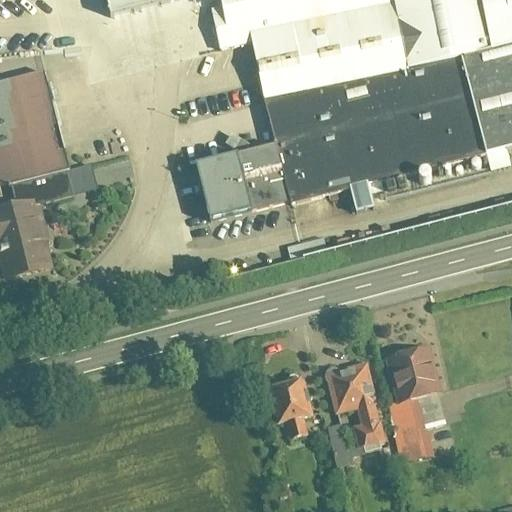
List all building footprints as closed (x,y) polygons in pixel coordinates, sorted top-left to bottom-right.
[(511,0),(105,0),(111,18),(180,0),(219,0),(221,8),(207,14),(217,53),(251,47),(275,147),(195,169),(206,224),(281,205),(511,146),(511,0)] [(17,206),(0,211),(0,275),(3,286),(51,272),(34,209),(98,191),(91,166),(69,172),(41,75),(0,86),(0,189),(11,186),(17,206)] [(230,136),(224,144),(237,155),(243,147),(230,136)] [(383,365),(394,409),(385,412),(400,470),(424,463),(414,426),(439,420),(422,355),(383,365)] [(335,420),(354,415),(359,432),(349,435),(355,454),(380,447),(360,371),(324,381),(335,420)] [(300,386),(265,394),(273,427),(282,424),(287,445),(305,441),(300,421),(308,419),(300,386)] [(433,471),(436,496),(456,494),(452,468),(433,471)]
